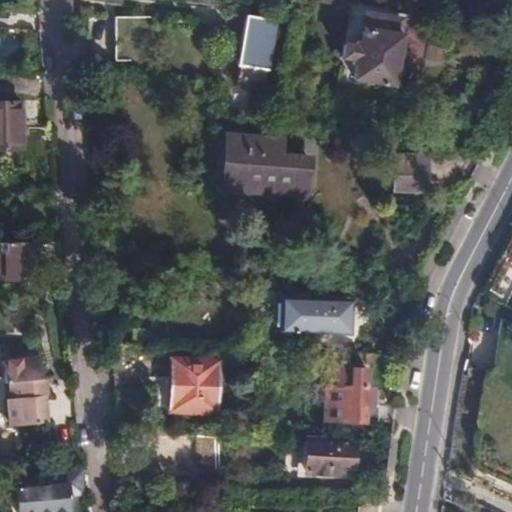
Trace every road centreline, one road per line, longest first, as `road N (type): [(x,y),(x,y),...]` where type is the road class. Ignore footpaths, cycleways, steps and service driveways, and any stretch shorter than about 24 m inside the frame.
road 1 (residential): [(100,511),(59,0)]
road 2 (residential): [(414,511),(445,307),(511,183)]
